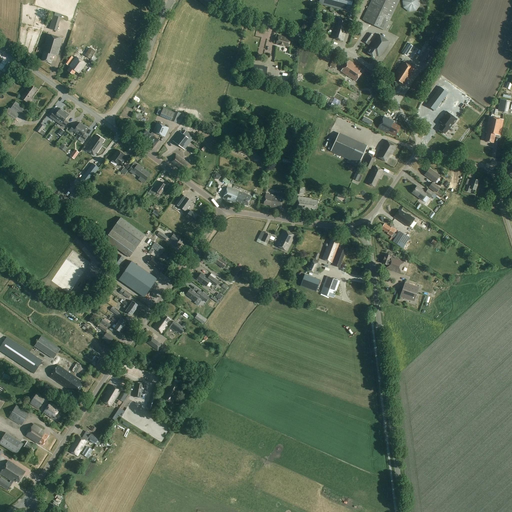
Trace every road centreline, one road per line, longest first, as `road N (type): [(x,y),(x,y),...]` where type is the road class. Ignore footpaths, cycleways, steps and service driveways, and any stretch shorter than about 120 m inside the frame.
road 1 (tertiary): [(28,498),(223,210)]
road 2 (tertiary): [(402,511),(368,241)]
road 3 (unclassified): [(418,140),(379,77),(354,56),(207,0)]
road 4 (tertiary): [(223,210),(106,122)]
road 5 (tertiary): [(106,122),(144,65),(171,0)]
road 6 (tertiary): [(106,122),(0,46)]
road 7 (tertiary): [(345,227),(223,210)]
